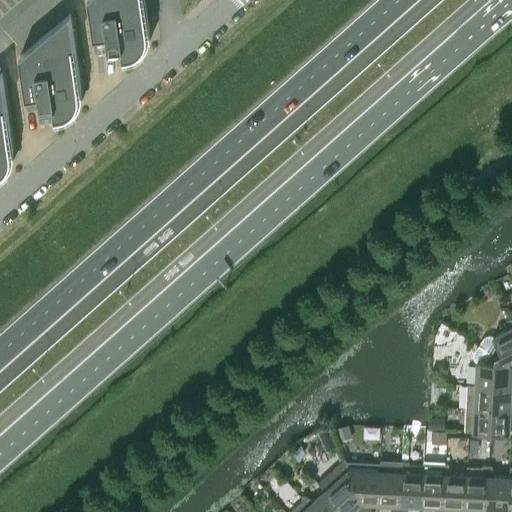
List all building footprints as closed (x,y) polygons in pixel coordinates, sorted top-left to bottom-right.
[(146,36),(146,33),(146,30),(149,29),(144,0),(88,0),(94,38),(107,36),(109,50),(111,50),(111,49),(121,47),(123,62),(125,62),(125,58),(128,58),(131,57),(132,60),(136,59),(139,57),(142,54),(145,51),(147,48),(149,44),(150,40),(150,36),(146,36)] [(81,90),(70,13),(20,56),(26,96),(39,94),(41,110),(43,110),(43,109),(53,107),(55,122),(57,122),(57,118),(60,118),(63,117),(64,121),(68,119),(71,117),(74,114),(77,111),(79,108),(81,104),(82,100),(82,97),(78,97),(78,93),(78,90),(81,90)] [(9,150),(13,150),(2,72),(0,73),(0,178),(3,177),(6,174),(9,172),(11,168),(12,164),(13,161),(14,157),(10,157),(10,153),(9,150)] [(482,340),(479,345),(511,366),(511,326),(493,336),(489,336),(487,336),(484,338),(482,340)] [(475,385),(511,386),(511,378),(511,379),(511,376),(511,366),(479,345),(475,351),(474,353),(474,356),(475,359),(477,362),(475,385)] [(511,395),(511,386),(475,385),(467,385),(466,408),(510,410),(511,395)] [(511,424),(510,425),(510,410),(466,408),(465,431),(511,433),(511,424)] [(430,417),(430,428),(438,428),(439,418),(430,417)] [(348,426),(338,429),(341,439),(351,436),(348,426)] [(433,431),(433,441),(445,442),(445,431),(433,431)] [(318,482),(325,490),(344,511),(349,511),(353,509),(356,511),(363,511),(345,460),(344,458),(318,482)] [(378,503),(380,470),(380,462),(345,460),(363,511),(370,511),(369,507),(369,503),(378,503)] [(395,471),(380,470),(378,503),(390,504),(391,511),(399,511),(402,461),(398,461),(395,471)] [(421,506),(423,464),(414,464),(414,462),(402,461),(399,511),(407,511),(410,505),(421,506)] [(423,462),(423,464),(421,506),(433,506),(434,511),(442,511),(445,463),(423,462)] [(464,508),(466,475),(451,474),(448,463),(445,463),(442,511),(451,511),(453,507),(464,508)] [(466,467),(466,475),(464,508),(476,508),(476,511),(485,511),(488,465),(485,465),(484,467),(466,467)] [(508,510),(509,477),(494,476),(492,465),(488,465),(485,511),(495,511),(496,509),(508,510)] [(304,495),(302,497),(315,511),(344,511),(325,490),(313,500),(304,495)] [(315,511),(302,497),(299,499),(300,501),(288,511),(315,511)]
